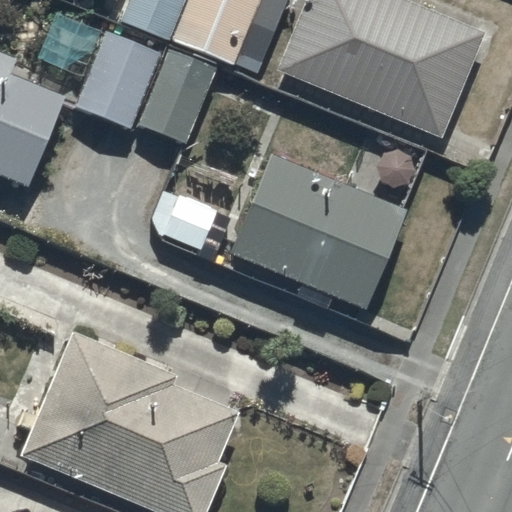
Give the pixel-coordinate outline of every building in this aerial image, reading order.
[(165,35),(178,0),(122,0),(116,16),(165,35)] [(178,0),(165,35),(252,69),(279,0),(178,0)] [(478,29),(410,0),(299,0),(273,62),(435,131),(478,29)] [(101,25),(83,71),(71,102),(125,123),(155,46),(101,25)] [(160,42),(131,118),(182,138),(212,62),(160,42)] [(11,52),(0,48),(0,168),(26,179),(60,89),(5,68),(11,52)] [(399,203),(264,148),(225,247),(360,301),(399,203)] [(65,326),(14,449),(166,511),(197,511),(220,459),(211,455),(231,406),(224,403),(228,393),(65,326)]
